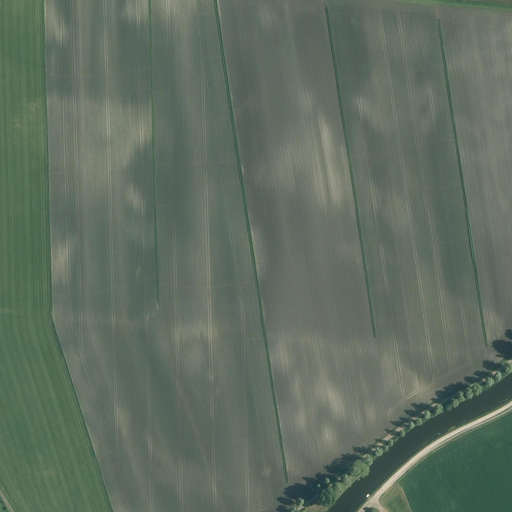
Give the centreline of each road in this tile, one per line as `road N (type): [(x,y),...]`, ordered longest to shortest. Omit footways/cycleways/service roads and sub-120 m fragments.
road 1 (track): [(511,358),(411,420),(294,511)]
road 2 (track): [(380,492),(412,459),(511,403)]
